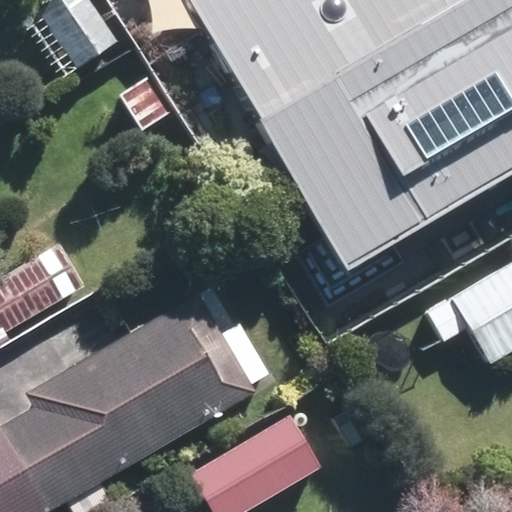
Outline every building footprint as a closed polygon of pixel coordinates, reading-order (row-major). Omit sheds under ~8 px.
[(511,0),(174,0),(330,270),(511,166),(511,0)] [(0,325),(44,301),(16,253),(0,262),(0,325)] [(511,262),(507,255),(413,313),(447,368),(511,327),(511,262)] [(190,292),(0,396),(0,511),(36,511),(248,396),(190,292)] [(280,442),(159,511),(250,511),(303,482),(280,442)]
